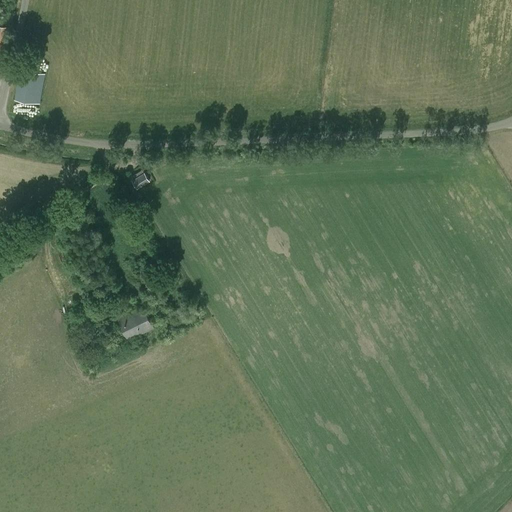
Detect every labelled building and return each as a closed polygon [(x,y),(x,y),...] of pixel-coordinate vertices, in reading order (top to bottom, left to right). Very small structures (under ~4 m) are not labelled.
[(0,50),(6,51),(11,27),(0,24),(0,50)] [(40,104),(45,73),(20,68),(14,99),(40,104)] [(138,188),(150,181),(144,172),(143,170),(131,177),(138,188)] [(147,298),(164,288),(155,273),(138,283),(147,298)] [(81,328),(110,314),(105,304),(76,318),(81,328)] [(128,340),(154,327),(143,306),(118,318),(128,340)]
